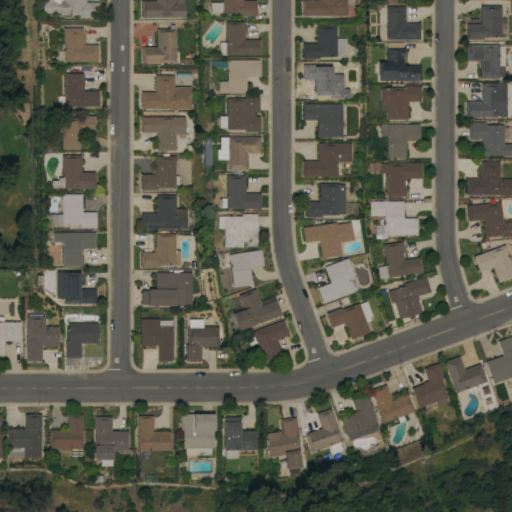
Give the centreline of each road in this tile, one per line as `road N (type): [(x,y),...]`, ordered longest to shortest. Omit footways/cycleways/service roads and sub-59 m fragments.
road 1 (tertiary): [(0,387),(289,384),(329,375),(511,295)]
road 2 (tertiary): [(121,0),(123,387)]
road 3 (residential): [(283,0),(283,239),(329,375)]
road 4 (residential): [(443,0),(441,246),(462,314)]
